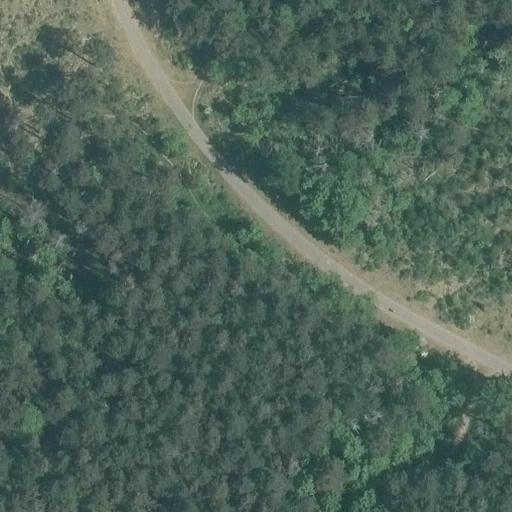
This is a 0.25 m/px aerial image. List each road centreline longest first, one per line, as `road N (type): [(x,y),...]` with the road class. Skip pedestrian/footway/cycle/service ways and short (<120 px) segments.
road 1 (unknown): [(376,511),(325,488),(0,165)]
road 2 (unknown): [(157,80),(0,145)]
